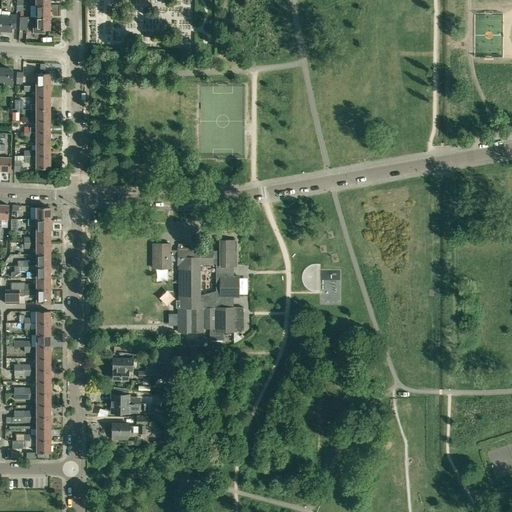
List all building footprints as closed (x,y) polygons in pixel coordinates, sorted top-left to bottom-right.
[(36,17),(49,17),(49,5),(36,6),(36,17)] [(0,17),(0,23),(0,30),(11,31),(11,28),(15,28),(16,15),(10,15),(10,17),(0,17)] [(27,22),(36,23),(36,29),(49,29),(49,17),(36,17),(20,17),(19,30),(26,30),(27,22)] [(0,67),(0,81),(5,82),(5,84),(12,85),(12,72),(9,72),(9,68),(0,67)] [(35,74),(35,86),(49,86),(49,74),(35,74)] [(49,86),(35,86),(35,98),(49,98),(49,86)] [(35,98),(36,109),(49,109),(49,98),(35,98)] [(15,109),(23,109),(23,100),(15,100),(15,109)] [(49,121),(49,109),(36,109),(36,121),(49,121)] [(30,133),(36,133),(49,133),(49,121),(36,121),(36,127),(23,127),(23,133),(30,133)] [(36,133),(36,144),(49,144),(49,133),(36,133)] [(36,144),(36,156),(49,156),(49,144),(36,144)] [(10,157),(0,156),(0,170),(9,171),(10,157)] [(30,156),(23,156),(23,161),(36,161),(36,168),(49,168),(49,156),(36,156),(30,156)] [(37,208),(37,220),(51,220),(50,208),(37,208)] [(37,231),(51,232),(51,220),(37,220),(29,220),(29,219),(23,219),(23,225),(29,225),(29,224),(37,224),(37,231)] [(37,238),(37,243),(51,243),(51,232),(37,231),(37,238)] [(235,330),(243,330),(243,319),(243,307),(236,307),(229,307),(229,297),(239,297),(239,277),(239,278),(234,278),(234,267),(236,267),(236,266),(235,266),(235,241),(236,241),(226,241),(226,242),(220,242),(220,243),(221,243),(221,252),(213,252),(213,250),(212,250),(212,251),(185,251),(185,244),(178,244),(178,250),(169,250),(169,255),(179,255),(179,264),(180,264),(180,300),(176,300),(176,301),(177,301),(177,308),(176,308),(190,308),(189,332),(203,332),(203,331),(203,329),(209,329),(209,341),(224,340),(224,335),(222,335),(222,331),(226,331),(225,331),(225,332),(235,332),(235,331),(235,330)] [(169,267),(169,255),(169,250),(169,242),(152,242),(152,267),(169,267)] [(37,243),(37,255),(51,255),(51,243),(37,243)] [(37,267),(50,267),(51,255),(37,255),(37,266),(37,267)] [(37,278),(50,278),(50,267),(37,267),(37,266),(31,266),(31,267),(25,267),(25,266),(17,266),(17,272),(25,271),(25,272),(29,272),(29,278),(37,278)] [(37,290),(50,290),(50,278),(37,278),(37,290)] [(19,290),(10,290),(5,290),(5,303),(19,303),(19,290)] [(50,302),(50,290),(37,290),(30,290),(25,290),(25,296),(37,296),(37,302),(50,302)] [(37,312),(37,325),(50,324),(50,312),(37,312)] [(50,337),(50,324),(37,325),(37,336),(50,337)] [(37,347),(50,347),(50,337),(37,336),(37,347)] [(37,347),(37,359),(50,359),(50,347),(37,347)] [(113,369),(128,370),(132,370),(132,358),(113,358),(113,369)] [(50,359),(37,359),(37,370),(50,370),(50,359)] [(128,370),(113,369),(113,372),(112,373),(112,377),(113,377),(113,380),(127,380),(127,378),(132,378),(131,371),(128,371),(128,370)] [(37,370),(37,382),(50,382),(50,370),(37,370)] [(50,382),(37,382),(37,394),(50,394),(50,382)] [(37,394),(37,405),(50,405),(50,394),(37,394)] [(111,395),(111,403),(147,404),(147,398),(141,398),(141,397),(135,397),(128,397),(128,395),(114,395),(111,395)] [(111,403),(111,413),(128,413),(128,411),(134,411),(141,411),(141,410),(147,410),(147,404),(111,403)] [(37,405),(37,417),(50,417),(50,405),(37,405)] [(50,417),(37,417),(37,429),(50,429),(50,417)] [(128,433),(133,433),(139,433),(139,427),(128,426),(128,424),(112,424),(113,427),(111,427),(111,432),(112,432),(112,435),(112,439),(127,439),(127,435),(128,435),(128,433)] [(139,424),(139,427),(139,433),(138,434),(145,434),(148,434),(148,426),(145,426),(145,424),(139,424)] [(24,441),(50,440),(50,429),(37,429),(37,440),(31,440),(31,435),(24,435),(24,441)] [(50,452),(50,440),(24,441),(12,441),(12,449),(24,449),(24,446),(37,446),(37,452),(50,452)]
